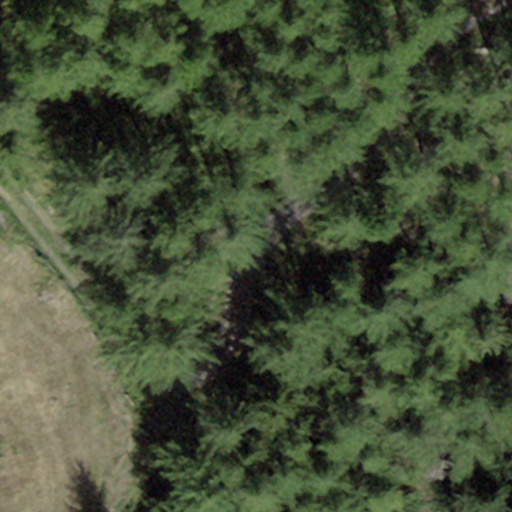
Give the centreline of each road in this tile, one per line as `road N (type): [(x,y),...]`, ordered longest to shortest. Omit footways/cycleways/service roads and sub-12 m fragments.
road 1 (track): [(84,304),(141,332),(195,302),(366,108),(496,0)]
road 2 (track): [(84,304),(36,236),(0,206)]
